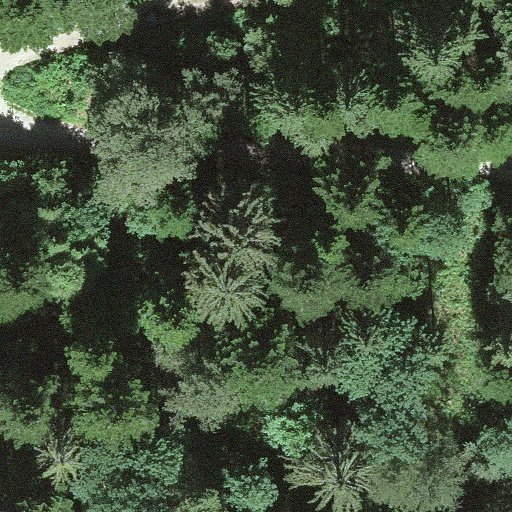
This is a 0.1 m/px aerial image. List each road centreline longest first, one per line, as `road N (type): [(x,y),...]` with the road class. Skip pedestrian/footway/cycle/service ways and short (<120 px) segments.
road 1 (track): [(0,111),(511,172)]
road 2 (track): [(232,0),(0,41)]
